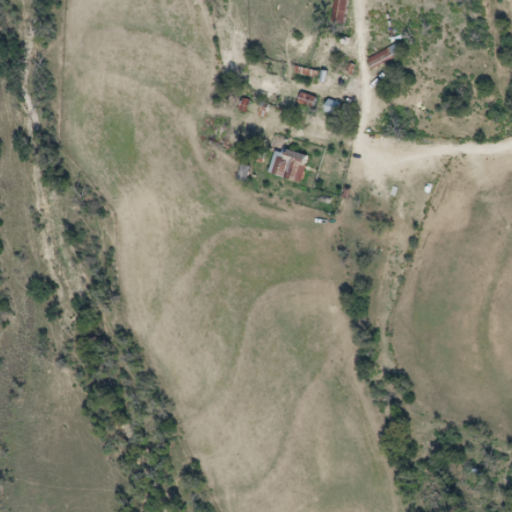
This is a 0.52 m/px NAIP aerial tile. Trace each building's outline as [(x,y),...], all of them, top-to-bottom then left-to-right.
[(340,0),(341,20),(353,20),(353,0),(340,0)] [(405,51),(400,43),(372,59),(377,68),(405,51)] [(343,114),(344,103),(332,102),(332,114),(343,114)] [(229,148),(234,118),(218,115),(213,145),(229,148)] [(306,182),(313,158),(280,149),(273,173),(306,182)]
